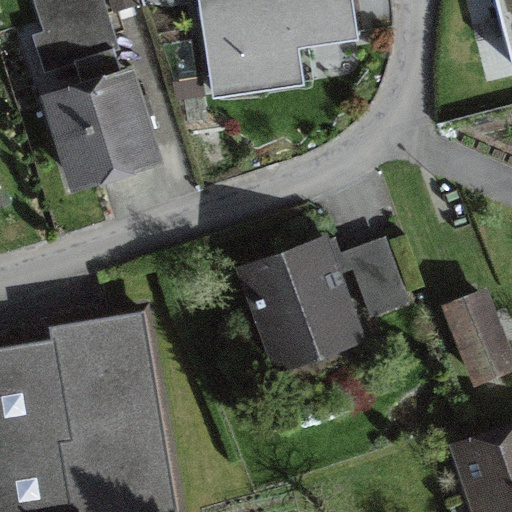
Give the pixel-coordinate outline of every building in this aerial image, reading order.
[(64,30),(83,91),(51,101),(77,180),(152,156),(98,0),(39,0),(50,35),(64,30)] [(202,0),(216,93),(268,86),(262,49),(354,36),(348,0),(202,0)] [(511,0),(496,0),(511,61),(511,0)] [(358,337),(324,242),(243,269),(278,366),(358,337)] [(407,301),(385,242),(349,254),(371,314),(407,301)] [(510,365),(481,294),(450,306),(479,378),(510,365)] [(0,511),(160,511),(176,509),(142,309),(49,325),(51,338),(0,346),(0,511)] [(484,511),(511,511),(511,435),(464,451),(484,511)]
